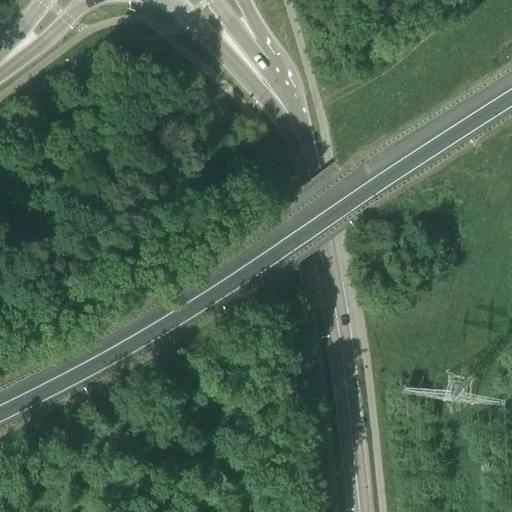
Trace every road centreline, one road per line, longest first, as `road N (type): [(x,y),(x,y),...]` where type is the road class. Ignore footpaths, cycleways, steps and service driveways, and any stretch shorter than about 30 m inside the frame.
road 1 (motorway): [(511,102),(91,369),(0,413)]
road 2 (secondary): [(358,511),(341,346),(304,151),(290,117),(238,54)]
